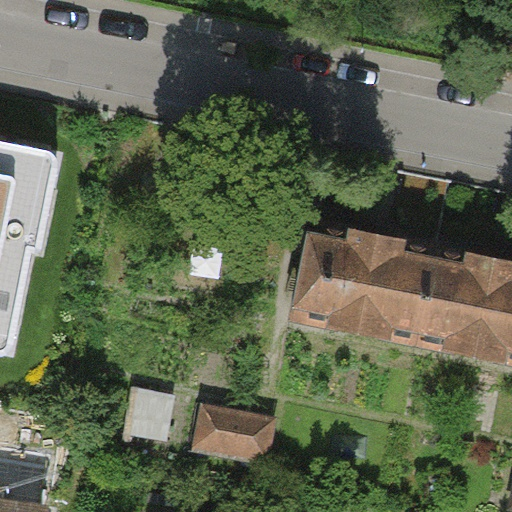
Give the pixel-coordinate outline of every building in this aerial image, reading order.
[(48,162),(0,152),(0,334),(14,337),(48,162)] [(414,348),(434,250),(307,224),(286,321),(414,348)] [(511,367),(511,266),(434,250),(414,348),(511,367)] [(195,439),(269,454),(279,404),(205,389),(195,439)] [(0,445),(0,511),(45,511),(55,454),(0,445)]
